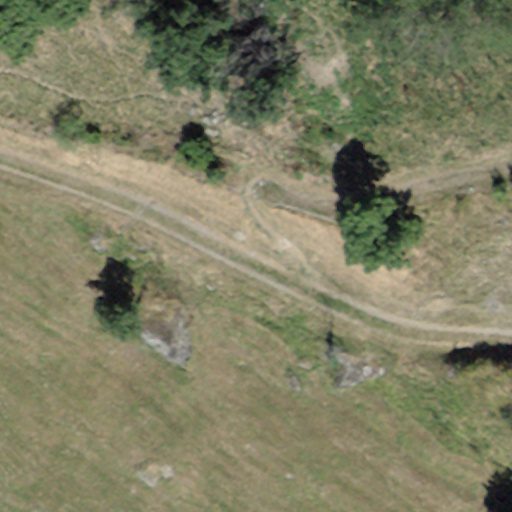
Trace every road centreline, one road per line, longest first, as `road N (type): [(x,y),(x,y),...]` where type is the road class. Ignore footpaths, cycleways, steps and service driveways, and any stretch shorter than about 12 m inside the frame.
road 1 (track): [(0,164),(92,192),(314,293)]
road 2 (track): [(314,293),(369,325),(511,346)]
